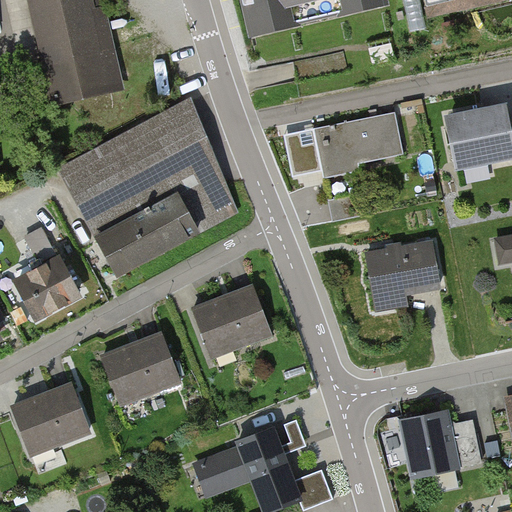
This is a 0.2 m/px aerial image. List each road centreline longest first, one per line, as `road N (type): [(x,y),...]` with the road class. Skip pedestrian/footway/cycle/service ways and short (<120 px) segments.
road 1 (residential): [(273,228),(0,374)]
road 2 (residential): [(273,228),(198,0)]
road 3 (residential): [(346,399),(273,228)]
road 4 (residential): [(511,365),(346,399)]
